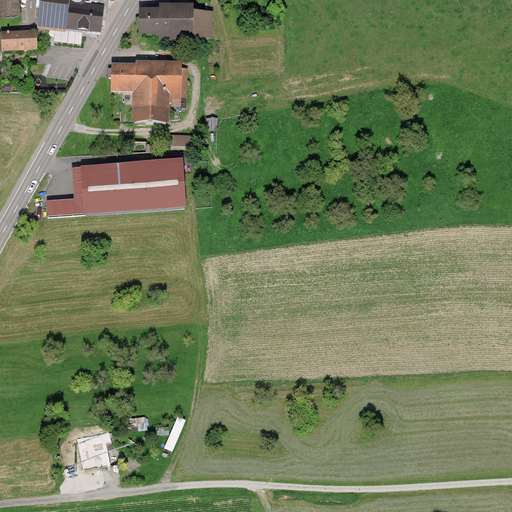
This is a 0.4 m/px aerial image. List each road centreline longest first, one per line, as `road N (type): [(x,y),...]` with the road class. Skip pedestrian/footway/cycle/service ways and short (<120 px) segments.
road 1 (track): [(175,483),(372,489),(511,481)]
road 2 (primary): [(0,239),(134,0)]
road 3 (residential): [(0,502),(175,483)]
